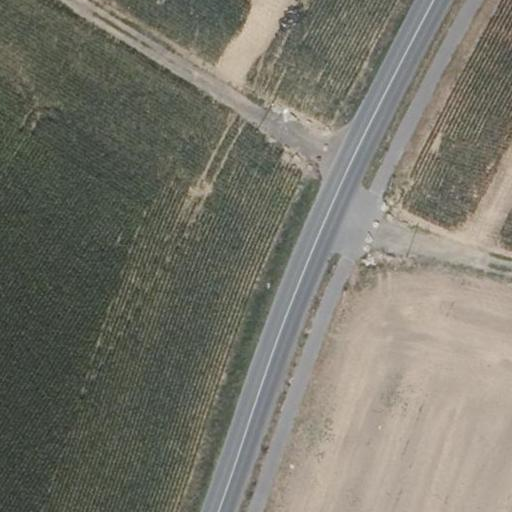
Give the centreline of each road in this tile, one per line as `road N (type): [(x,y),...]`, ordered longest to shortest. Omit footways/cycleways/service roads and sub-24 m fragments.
road 1 (secondary): [(435,0),(322,223),(216,511)]
road 2 (track): [(347,172),(69,0)]
road 3 (track): [(332,203),(511,261)]
